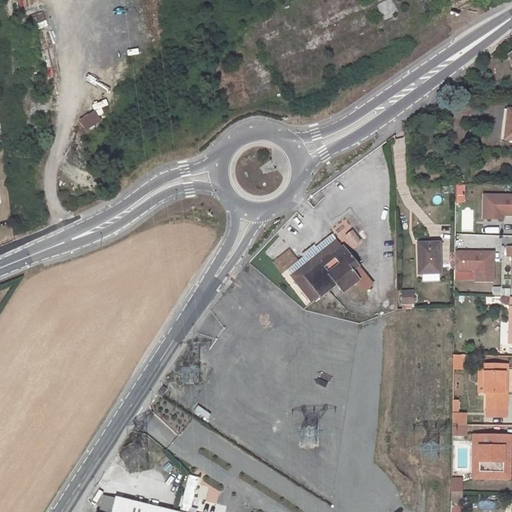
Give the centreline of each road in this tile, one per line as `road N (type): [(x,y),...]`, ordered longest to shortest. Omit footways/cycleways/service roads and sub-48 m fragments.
road 1 (secondary): [(61,511),(207,288)]
road 2 (secondary): [(296,167),(371,126),(511,17)]
road 3 (secondary): [(511,17),(362,112),(284,144)]
road 4 (secondary): [(222,157),(161,178),(63,242)]
road 5 (secondary): [(63,242),(110,228),(187,186),(224,191)]
